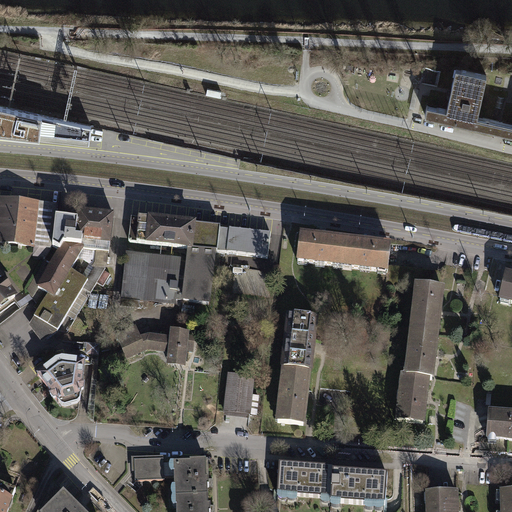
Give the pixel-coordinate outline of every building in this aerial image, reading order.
[(498,134),(501,121),(478,117),(487,76),(456,69),(451,92),(447,110),(427,106),(424,118),(498,134)] [(0,129),(40,134),(90,140),(91,128),(0,106),(0,129)] [(511,137),(511,123),(501,121),(498,134),(511,137)] [(40,134),(0,129),(0,135),(39,140),(39,139),(89,145),(90,140),(40,134)] [(73,272),(82,251),(110,254),(113,227),(115,213),(89,210),(73,208),(72,221),(57,219),(58,206),(23,202),(0,198),(0,245),(34,250),(33,257),(46,259),(31,285),(47,295),(29,327),(42,343),(58,332),(88,281),(73,272)] [(172,222),(132,217),(129,243),(191,251),(184,304),(211,307),(221,228),(172,222)] [(271,235),(229,230),(226,255),(268,259),(271,235)] [(334,240),(303,237),(300,263),(389,273),(392,247),(375,245),(334,240)] [(180,264),(128,257),(123,299),(175,306),(180,264)] [(0,308),(16,296),(0,275),(0,308)] [(511,280),(504,278),(499,303),(511,306),(511,280)] [(417,288),(406,379),(432,382),(436,382),(440,357),(445,315),(448,291),(417,288)] [(318,321),(289,318),(278,423),(307,426),(310,398),(315,349),(318,321)] [(141,336),(140,334),(119,342),(126,360),(147,352),(168,354),(167,366),(187,368),(191,332),(171,330),(170,339),(141,336)] [(55,362),(37,377),(62,409),(80,404),(82,394),(84,392),(86,363),(64,360),(55,362)] [(257,379),(230,375),(225,416),(251,419),(257,379)] [(430,401),(432,382),(406,379),(402,378),(397,423),(427,427),(430,401)] [(511,415),(489,413),(487,440),(511,442),(511,415)] [(213,457),(136,461),(137,481),(178,478),(180,511),(215,511),(216,510),(214,480),(213,457)] [(312,471),(282,470),(279,497),(338,502),(338,507),(390,511),(393,483),(366,481),(337,479),(338,473),(312,471)] [(0,511),(13,511),(21,493),(0,484),(0,511)] [(462,511),(462,497),(430,497),(429,511),(462,511)] [(511,511),(511,497),(502,497),(502,511),(511,511)] [(76,511),(63,498),(48,511),(76,511)]
